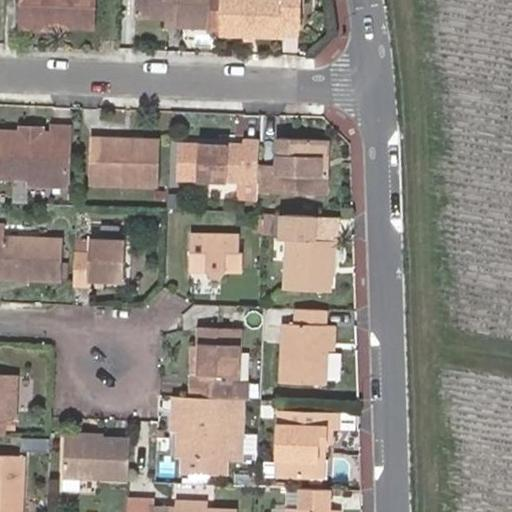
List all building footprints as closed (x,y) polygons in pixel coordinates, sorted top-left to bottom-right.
[(58,23),(58,26),(91,28),(92,0),(23,0),(23,21),(58,23)] [(181,20),(181,25),(208,26),(210,26),(210,32),(220,33),(220,0),(135,0),(134,16),(150,18),(170,19),(181,20)] [(221,0),(221,32),(284,35),(285,25),(302,26),(302,0),(221,0)] [(58,30),(58,26),(58,23),(23,21),(23,28),(58,30)] [(25,125),(24,132),(31,139),(36,139),(43,133),(43,127),(25,125)] [(31,139),(24,132),(3,132),(1,176),(33,177),(32,183),(70,184),(72,128),(56,127),(56,133),(43,133),(36,139),(31,139)] [(125,145),(126,139),(93,138),(92,182),(159,184),(160,147),(125,145)] [(258,163),(259,138),(244,138),(245,145),(223,144),(223,141),(217,141),(217,144),(200,143),(182,142),(182,144),(181,176),(199,178),(258,181),(258,163)] [(161,139),(126,139),(125,145),(160,147),(161,139)] [(258,163),(258,181),(257,189),(327,193),(329,145),(280,142),(278,165),(258,163)] [(182,190),(171,190),(170,207),(181,208),(182,190)] [(264,213),(255,214),(254,233),(263,233),(264,213)] [(311,241),(312,215),(286,214),(285,240),(291,241),(289,288),(330,291),(330,273),(331,242),(318,241),(311,241)] [(319,216),(312,215),(311,241),(318,241),(319,216)] [(0,224),(0,276),(11,277),(12,276),(27,278),(28,277),(59,279),(59,276),(61,241),(4,238),(4,225),(0,224)] [(241,237),(225,236),(225,244),(212,243),(212,236),(193,235),(192,267),(207,269),(214,277),(222,277),(229,270),(244,270),(244,254),(244,253),(241,253),(241,237)] [(225,244),(225,236),(212,236),(212,243),(225,244)] [(75,252),(73,285),(91,286),(91,279),(104,280),(124,282),(126,242),(90,240),(89,253),(75,252)] [(327,326),(328,310),(299,309),(298,324),(285,324),(282,383),(326,385),(328,351),(330,326),(327,326)] [(338,326),(330,326),(328,351),(336,351),(338,326)] [(226,382),(240,382),(242,328),(202,327),(200,346),(199,362),(193,362),(191,397),(226,398),(226,382)] [(0,435),(15,436),(16,421),(25,421),(27,376),(0,374),(0,435)] [(230,399),(239,399),(240,382),(226,382),(226,398),(230,399)] [(191,397),(178,397),(177,431),(179,432),(184,432),(184,438),(182,458),(188,457),(187,473),(226,475),(227,458),(230,399),(226,398),(191,397)] [(274,405),(265,405),(264,416),(274,416),(274,405)] [(280,478),(315,479),(315,465),(315,464),(319,464),(319,444),(326,444),(333,444),(333,430),(339,430),(341,414),(282,412),(280,478)] [(130,478),(132,440),(67,438),(65,475),(64,489),(79,490),(80,475),(130,478)] [(315,465),(315,479),(325,480),(326,444),(319,444),(319,464),(315,464),(315,465)] [(0,511),(20,511),(22,456),(0,454),(0,511)] [(32,483),(30,511),(40,511),(42,484),(32,483)] [(332,511),(333,509),(330,509),(332,490),(302,488),(300,508),(289,507),(288,511),(332,511)] [(153,511),(154,503),(129,501),(128,511),(153,511)]
